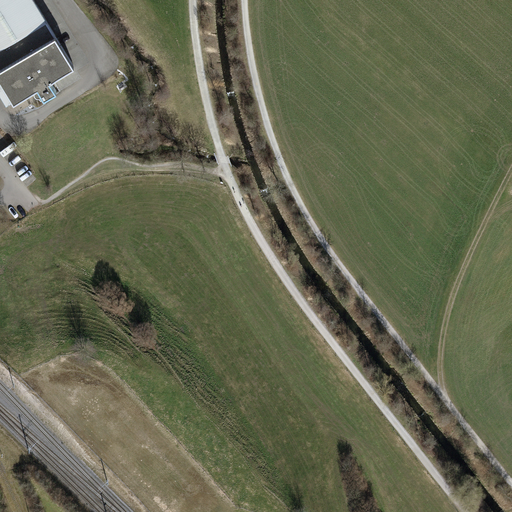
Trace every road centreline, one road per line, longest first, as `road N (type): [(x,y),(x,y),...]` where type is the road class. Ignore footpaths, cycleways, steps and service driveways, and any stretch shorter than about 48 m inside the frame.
road 1 (track): [(193,0),(203,90),(237,197),(313,320),(464,511)]
road 2 (track): [(511,484),(301,205),(257,90),(244,0)]
